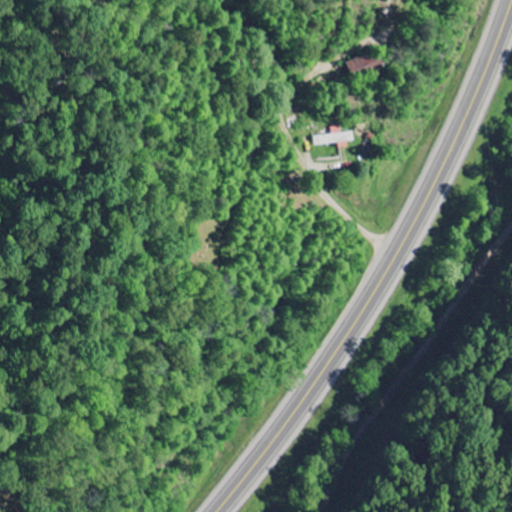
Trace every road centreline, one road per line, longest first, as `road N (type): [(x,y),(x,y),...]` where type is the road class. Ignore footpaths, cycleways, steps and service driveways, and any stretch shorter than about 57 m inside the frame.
road 1 (trunk): [(216,511),(298,410),(398,255),(509,0)]
road 2 (residential): [(364,511),(452,369),(511,251)]
road 3 (track): [(0,150),(14,168),(78,184),(87,0)]
